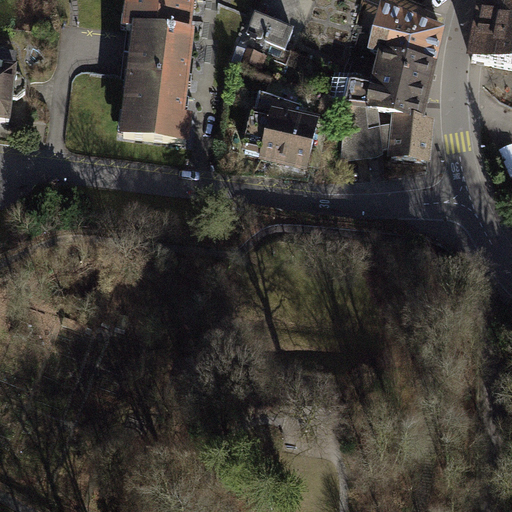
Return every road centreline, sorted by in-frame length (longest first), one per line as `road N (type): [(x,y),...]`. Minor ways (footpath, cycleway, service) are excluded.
road 1 (residential): [(0,165),(346,207),(469,200)]
road 2 (track): [(492,511),(495,379),(481,273)]
road 3 (residential): [(469,200),(455,72),(472,0)]
